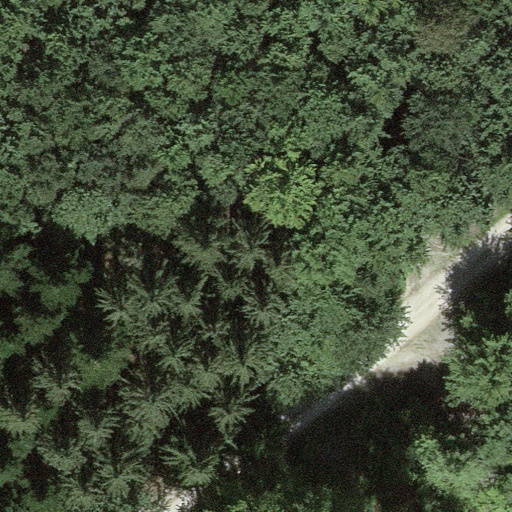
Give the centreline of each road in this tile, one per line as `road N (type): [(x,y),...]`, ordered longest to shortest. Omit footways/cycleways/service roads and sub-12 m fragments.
road 1 (track): [(282,0),(495,511)]
road 2 (track): [(188,511),(420,320),(511,232)]
road 3 (track): [(391,344),(353,511)]
